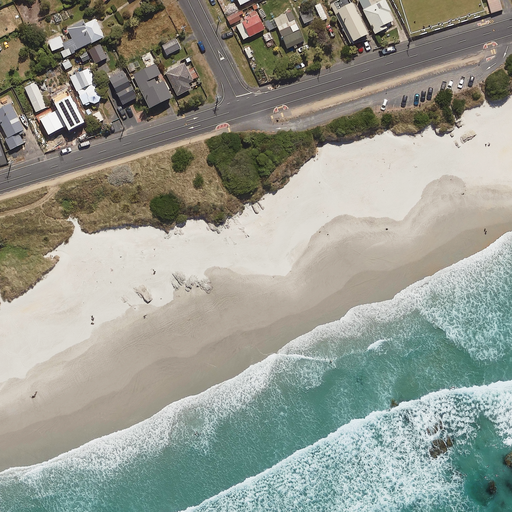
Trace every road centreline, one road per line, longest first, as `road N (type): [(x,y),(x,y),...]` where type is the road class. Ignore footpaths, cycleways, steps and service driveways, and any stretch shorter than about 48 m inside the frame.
road 1 (secondary): [(240,108),(511,26)]
road 2 (secondary): [(0,182),(240,108)]
